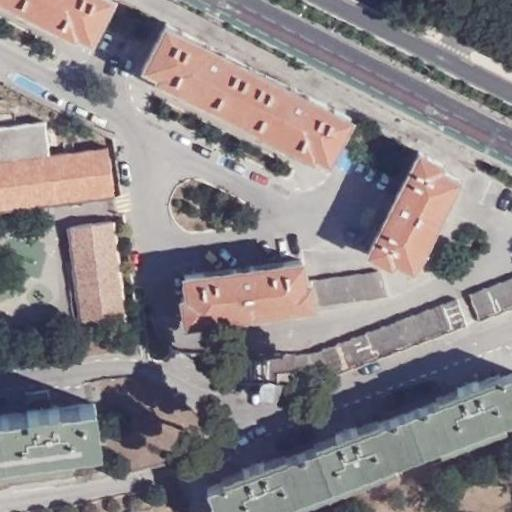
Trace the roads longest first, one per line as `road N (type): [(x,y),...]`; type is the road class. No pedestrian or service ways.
road 1 (primary): [(248,0),(511,136)]
road 2 (primary): [(511,91),(328,0)]
